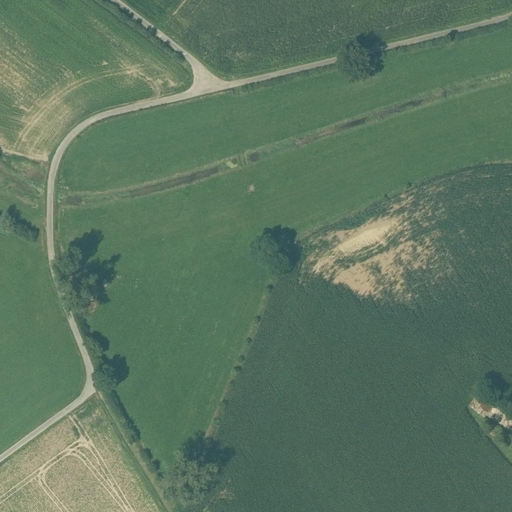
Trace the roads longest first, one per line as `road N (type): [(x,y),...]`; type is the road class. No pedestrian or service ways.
road 1 (unclassified): [(0,459),(81,399),(94,378),(53,270),(53,167),(65,144),(102,115),(216,89)]
road 2 (unclassified): [(216,89),(511,16)]
road 3 (track): [(94,378),(170,511)]
road 4 (unclassified): [(216,89),(191,59),(113,0)]
